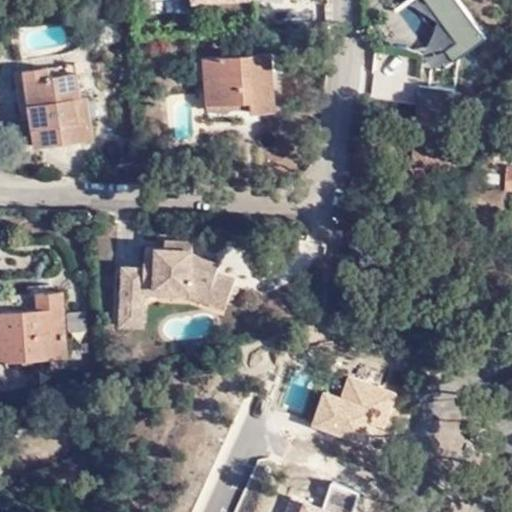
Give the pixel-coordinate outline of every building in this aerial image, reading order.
[(211,78),(212,93),(244,91),(245,103),(259,102),(259,108),(280,106),(277,69),(286,68),(284,47),(201,53),(203,78),(211,78)] [(419,70),(414,103),(420,104),(426,104),(452,107),(457,62),(414,57),(412,69),(419,70)] [(74,59),(23,67),(30,115),(35,142),(92,134),(86,93),(79,93),(74,59)] [(30,115),(23,67),(13,69),(19,116),(30,115)] [(244,91),(212,93),(213,111),(245,109),(245,103),(244,91)] [(460,108),(452,107),(426,104),(424,123),(418,122),(415,144),(438,149),(436,158),(452,161),(460,108)] [(426,104),(420,104),(418,122),(424,123),(426,104)] [(413,154),(436,158),(438,149),(415,144),(413,154)] [(180,245),(180,237),(165,236),(164,244),(145,244),(144,264),(123,263),(121,295),(143,296),(143,290),(164,292),(164,283),(192,285),(226,297),(235,276),(217,268),(219,259),(192,249),(192,245),(180,245)] [(192,237),(180,237),(180,245),(192,245),(192,237)] [(223,306),(226,297),(192,285),(164,283),(164,292),(191,293),(223,306)] [(59,289),(37,290),(37,307),(0,308),(0,357),(62,354),(59,289)] [(0,308),(37,307),(37,290),(0,291),(0,308)] [(143,296),(121,295),(120,322),(141,323),(143,296)]
